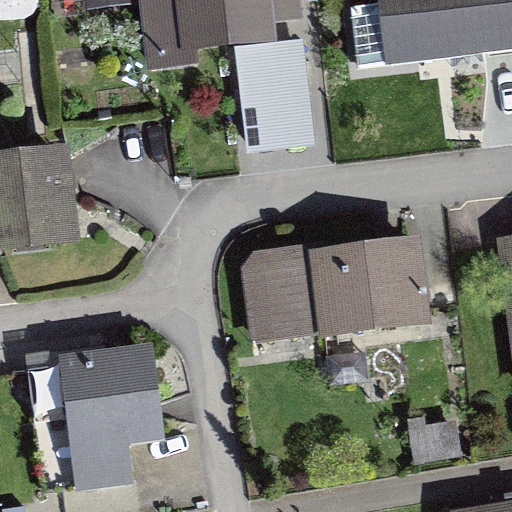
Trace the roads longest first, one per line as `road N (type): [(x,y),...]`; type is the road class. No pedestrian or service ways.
road 1 (residential): [(199,292),(198,241),(238,194),(511,160)]
road 2 (residential): [(230,511),(199,292)]
road 3 (residential): [(199,292),(0,317)]
